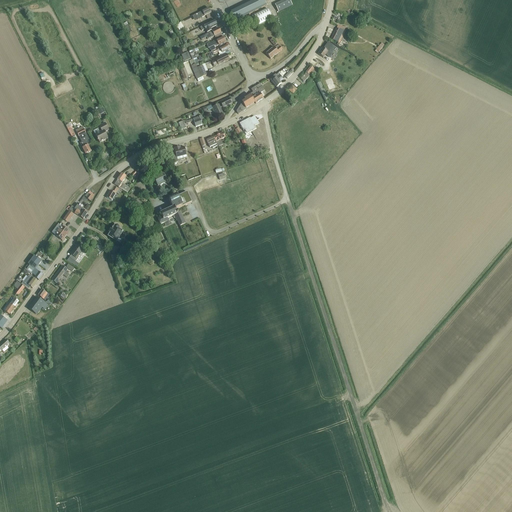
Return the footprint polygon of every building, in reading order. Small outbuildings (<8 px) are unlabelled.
[(253,0),(230,12),(235,21),(266,6),(262,0),(253,0)] [(289,0),(285,0),(275,5),(279,12),(292,6),(289,0)] [(208,8),(193,16),(194,18),(195,17),(195,18),(197,18),(198,20),(206,16),(207,19),(212,16),(208,8)] [(272,19),(268,9),(254,16),(259,26),(272,19)] [(238,25),(240,30),(255,22),(253,18),(238,25)] [(205,30),(207,33),(212,31),(211,29),(217,25),(215,20),(200,28),(202,31),(205,30)] [(331,39),(338,43),(345,28),(337,26),(336,29),(331,39)] [(218,29),(200,38),(201,40),(205,39),(207,38),(208,39),(214,36),(215,38),(217,38),(217,39),(222,37),(221,33),(218,29)] [(218,47),(219,49),(220,48),(220,49),(225,46),(224,43),(225,42),(223,38),(209,45),(209,44),(206,45),(208,49),(217,44),(218,43),(219,46),(218,47)] [(323,48),(318,54),(324,58),(326,54),(330,57),(335,48),(330,44),(328,43),(327,45),(324,49),(323,48)] [(220,48),(219,49),(212,52),(213,54),(221,51),(222,53),(229,50),(227,45),(225,46),(220,49),(220,48)] [(266,54),(270,60),(282,50),(278,45),(275,48),(274,47),(266,54)] [(192,51),(189,52),(192,60),(196,58),(199,57),(197,53),(194,54),(192,51)] [(227,55),(212,62),(214,67),(222,63),(222,64),(229,60),(227,55)] [(192,60),(189,61),(191,66),(192,66),(193,70),(197,79),(206,76),(202,66),(202,65),(200,66),(196,67),(195,64),(194,62),(193,60),(192,60)] [(312,72),(317,76),(319,74),(310,66),(305,72),(306,73),(301,79),(304,82),(310,76),(309,75),(312,72)] [(189,78),(185,69),(181,70),(184,80),(189,78)] [(285,77),(287,79),(293,72),(291,70),(285,77)] [(280,82),(283,79),(278,74),(276,75),(275,75),(270,80),(276,87),(281,84),(280,82)] [(327,79),(330,89),(336,87),(333,77),(327,79)] [(164,90),(174,87),(171,78),(161,81),(164,90)] [(260,93),(264,90),(260,84),(251,90),(253,92),(249,95),(250,96),(244,99),(244,100),(243,100),(244,102),(242,103),(236,112),(238,115),(246,109),(245,108),(254,103),(255,104),(263,99),(260,93)] [(292,86),(288,90),(293,94),(297,90),(292,86)] [(323,88),(320,90),(326,100),(329,99),(323,88)] [(221,103),(223,107),(232,103),(230,99),(221,103)] [(213,108),(217,117),(223,114),(218,105),(213,108)] [(201,122),(203,121),(201,116),(193,119),(196,127),(202,125),(201,122)] [(250,118),(239,124),(243,131),(245,130),(247,134),(256,129),(250,118)] [(186,124),(193,122),(192,120),(187,121),(186,120),(183,121),(179,123),(181,130),(186,128),(184,123),(185,122),(186,124)] [(93,131),(95,135),(100,143),(108,139),(105,133),(109,130),(105,123),(99,126),(101,131),(100,132),(98,129),(93,131)] [(67,129),(72,137),(75,135),(71,127),(67,129)] [(82,127),(75,131),(77,133),(82,143),(80,144),(85,154),(91,152),(88,146),(91,144),(84,130),(82,127)] [(221,140),(225,138),(223,133),(213,137),(218,147),(223,145),(221,140)] [(211,147),(212,148),(217,146),(213,137),(206,140),(209,148),(211,147)] [(186,156),(187,155),(184,147),(178,149),(177,148),(174,149),(174,150),(175,154),(172,155),(174,163),(178,162),(177,161),(187,158),(186,156)] [(160,186),(168,182),(163,173),(154,178),(158,186),(156,187),(159,192),(162,190),(160,186)] [(119,188),(127,193),(130,189),(121,183),(126,177),(122,174),(114,185),(119,188)] [(119,194),(121,190),(119,188),(118,189),(114,187),(111,191),(106,198),(111,201),(116,194),(115,194),(116,193),(119,194)] [(173,216),(175,219),(175,218),(177,221),(178,221),(180,226),(186,224),(182,215),(182,216),(180,213),(178,214),(176,210),(192,202),(187,192),(169,201),(173,208),(161,214),(163,218),(158,220),(161,225),(166,223),(164,220),(173,216)] [(69,210),(73,213),(74,214),(83,220),(87,213),(83,211),(84,210),(77,205),(75,209),(72,207),(69,210)] [(69,211),(63,220),(67,223),(73,214),(69,211)] [(124,238),(126,234),(118,229),(119,228),(118,227),(117,226),(116,226),(115,226),(114,227),(113,229),(112,229),(112,230),(111,229),(109,232),(110,233),(108,237),(116,242),(120,236),(124,238)] [(55,236),(62,241),(69,232),(62,227),(55,236)] [(71,255),(69,258),(75,262),(77,259),(79,255),(82,257),(85,253),(82,251),(83,250),(77,246),(70,254),(71,255)] [(30,265),(26,271),(32,275),(32,274),(35,277),(35,278),(39,281),(43,275),(35,270),(40,263),(39,262),(40,260),(35,256),(29,265),(30,265)] [(66,277),(68,274),(65,272),(67,270),(63,266),(52,280),(56,284),(63,275),(66,277)] [(21,285),(29,290),(30,288),(32,289),(38,282),(32,277),(29,275),(28,277),(24,283),(23,282),(21,285)] [(14,293),(18,296),(25,288),(21,285),(17,281),(13,286),(17,290),(14,293)] [(38,296),(44,300),(48,295),(42,290),(38,296)] [(48,306),(44,303),(37,298),(28,309),(35,314),(41,307),(45,310),(48,306)] [(5,312),(9,315),(19,302),(14,299),(10,304),(9,307),(6,305),(2,310),(5,312)] [(0,344),(0,352),(9,344),(6,340),(0,344)]
